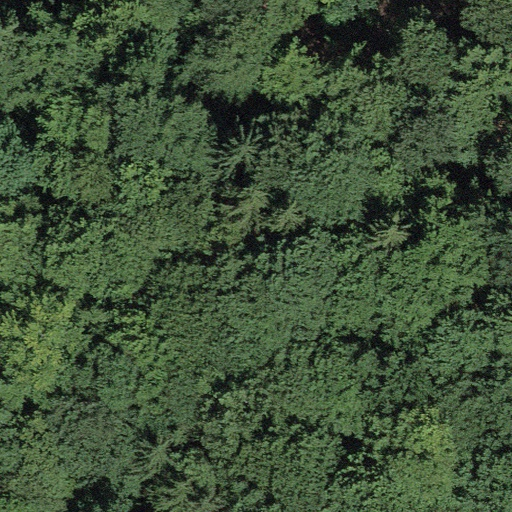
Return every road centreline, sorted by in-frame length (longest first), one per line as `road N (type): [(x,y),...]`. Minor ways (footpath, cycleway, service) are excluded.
road 1 (track): [(462,511),(0,137)]
road 2 (unclassified): [(21,0),(511,237)]
